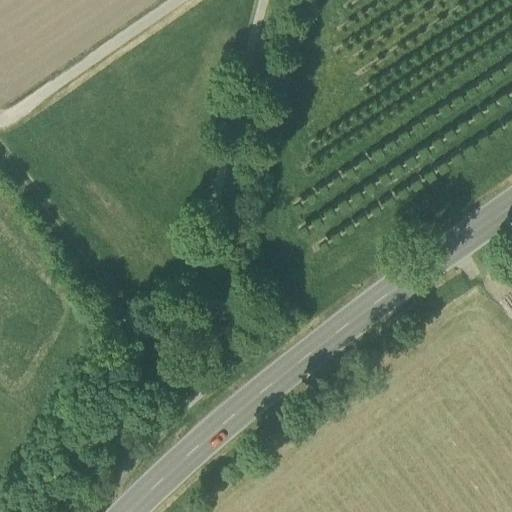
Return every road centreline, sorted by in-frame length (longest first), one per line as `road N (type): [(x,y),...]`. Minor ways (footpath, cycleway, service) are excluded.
road 1 (primary): [(511,204),(247,401),(128,511)]
road 2 (track): [(0,120),(179,0)]
